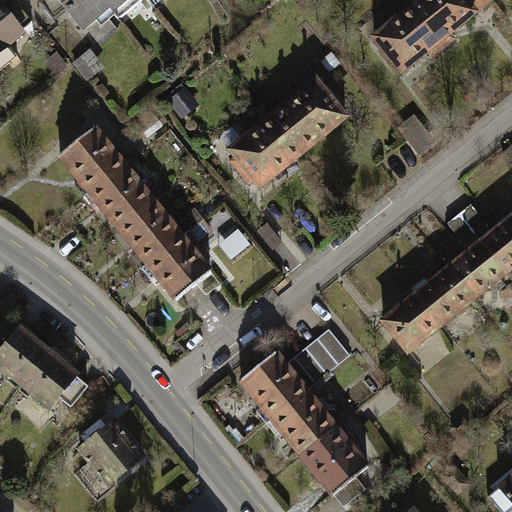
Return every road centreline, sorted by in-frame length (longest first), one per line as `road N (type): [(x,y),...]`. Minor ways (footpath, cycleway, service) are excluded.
road 1 (residential): [(511,116),(161,397)]
road 2 (tertiary): [(0,245),(76,303),(161,397)]
road 3 (tertiary): [(161,397),(254,511)]
